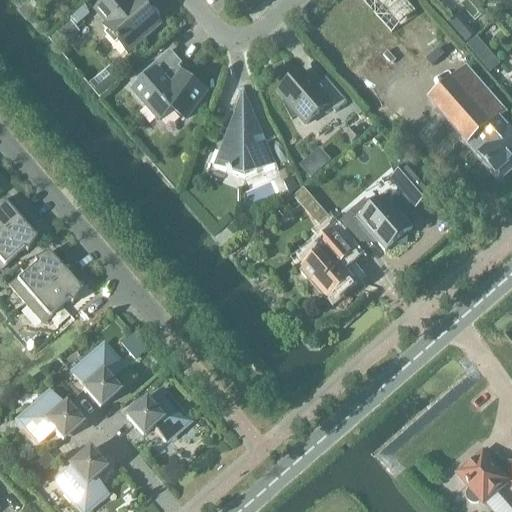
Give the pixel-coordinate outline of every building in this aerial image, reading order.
[(131,4),(128,0),(108,0),(95,11),(107,25),(104,27),(128,55),(161,26),(159,23),(160,22),(160,20),(160,19),(161,17),(160,16),(160,15),(160,14),(159,13),(158,12),(157,11),(156,10),(153,9),(152,9),(150,10),(148,11),(145,8),(145,7),(144,7),(143,7),(141,7),(140,8),(134,2),(131,4)] [(361,0),(392,34),(416,13),(404,0),(361,0)] [(458,16),(448,24),(456,33),(465,24),(458,16)] [(71,24),(58,36),(67,47),(81,35),(71,24)] [(465,26),(456,34),(465,44),(474,36),(465,26)] [(475,40),(465,48),(473,57),(483,49),(479,45),(475,40)] [(134,92),(160,122),(172,111),(186,121),(206,93),(182,75),(181,76),(175,72),(182,65),(171,52),(139,79),(143,83),(134,92)] [(110,68),(89,85),(101,99),(122,81),(110,68)] [(427,104),(465,149),(497,186),(511,173),(511,128),(502,117),(505,114),(467,70),(452,83),(452,82),(429,102),(427,104)] [(279,93),(286,102),(283,105),(291,121),(300,118),(307,126),(329,107),(335,114),(347,104),(326,80),(315,89),(302,74),(279,93)] [(214,168),(245,180),(276,166),(253,114),(243,118),(242,117),(235,114),(214,168)] [(354,128),(344,136),(352,145),(361,137),(354,128)] [(392,178),(389,181),(402,196),(405,199),(410,205),(411,206),(415,211),(434,196),(407,165),(403,169),(392,178)] [(290,179),(284,184),(289,197),(296,192),(290,179)] [(316,185),(308,191),(316,200),(324,194),(316,185)] [(303,193),(294,201),(303,211),(304,210),(312,219),(320,212),(303,193)] [(365,201),(341,222),(360,243),(369,235),(385,253),(396,244),(398,247),(408,248),(408,238),(406,235),(413,229),(408,223),(410,205),(405,199),(402,196),(392,205),(385,197),(372,208),(365,201)] [(0,238),(19,221),(3,203),(0,204),(0,238)] [(19,221),(0,238),(0,270),(23,251),(27,253),(35,240),(19,221)] [(355,280),(339,261),(348,253),(329,232),(305,253),(311,260),(298,272),(327,304),(334,298),(336,300),(346,301),(347,292),(344,289),(355,280)] [(10,287),(26,306),(64,273),(48,254),(34,262),(36,265),(10,287)] [(64,273),(26,306),(42,324),(68,302),(72,305),(80,292),(64,273)] [(132,336),(120,346),(133,360),(144,350),(132,336)] [(83,391),(99,410),(118,394),(109,383),(123,371),(103,348),(72,376),(84,390),(83,391)] [(142,438),(153,429),(165,443),(188,424),(160,392),(146,405),(145,403),(126,419),(142,438)] [(50,394),(19,422),(39,444),(53,432),(62,443),(81,426),(72,416),(79,410),(69,398),(60,406),(50,394)] [(104,471),(88,452),(69,469),(70,471),(56,483),(81,511),(86,511),(106,495),(94,481),(104,471)] [(511,464),(491,463),(483,453),(458,475),(471,490),(468,492),(467,495),(467,498),(468,501),(470,503),(473,504),(476,505),(479,503),(481,502),(483,504),(484,504),(482,501),(494,490),(497,493),(508,483),(511,483),(511,464)]
